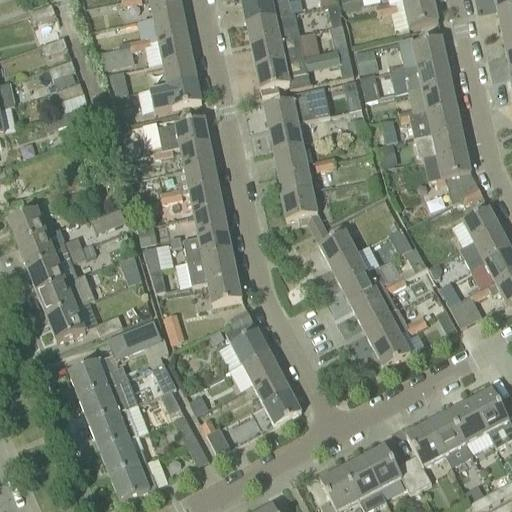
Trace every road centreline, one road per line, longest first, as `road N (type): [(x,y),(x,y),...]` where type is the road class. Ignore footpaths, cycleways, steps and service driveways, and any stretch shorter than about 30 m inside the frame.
road 1 (residential): [(202,0),(260,291),(335,434)]
road 2 (residential): [(454,0),(489,171),(511,212)]
road 3 (residential): [(335,434),(511,341)]
road 4 (residential): [(185,511),(335,434)]
